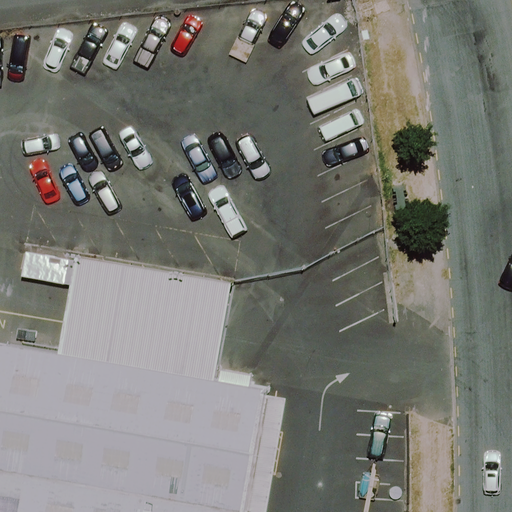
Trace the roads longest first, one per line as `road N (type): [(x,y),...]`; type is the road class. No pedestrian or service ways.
road 1 (residential): [(504,511),(505,342),(462,0)]
road 2 (unknown): [(334,391),(304,225),(259,139),(212,129),(56,139)]
